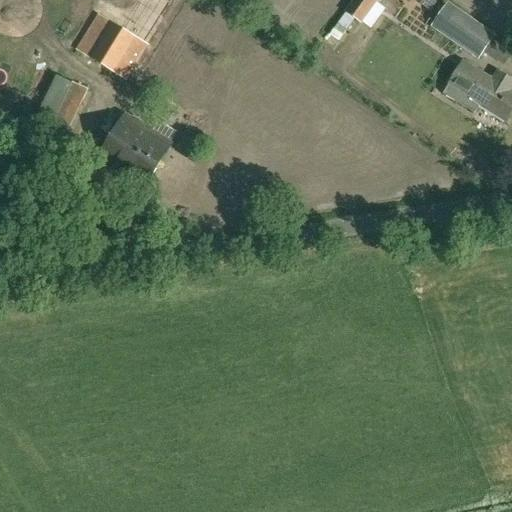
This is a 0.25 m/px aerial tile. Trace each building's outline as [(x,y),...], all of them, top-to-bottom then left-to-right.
[(129,0),(162,20),(168,10),(165,8),(169,0),(129,0)] [(362,24),(378,1),(376,0),(354,0),(346,12),(362,24)] [(431,27),(479,60),(495,36),(448,3),(431,27)] [(100,17),(79,50),(127,79),(147,46),(100,17)] [(338,24),(329,35),(338,41),(346,30),(338,24)] [(511,80),(498,72),(492,80),(463,62),(449,86),(506,121),(511,111),(511,92),(510,91),(511,88),(511,80)] [(68,132),(88,90),(56,75),(36,118),(52,126),(68,132)] [(172,144),(125,116),(99,159),(146,187),(172,144)] [(39,130),(32,146),(53,155),(60,140),(39,130)]
